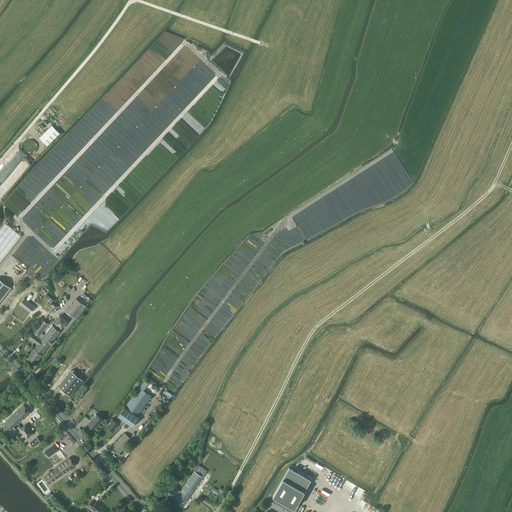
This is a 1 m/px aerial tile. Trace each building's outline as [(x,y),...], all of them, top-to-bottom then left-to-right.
[(52,125),(40,137),(47,145),(60,133),(52,125)] [(0,230),(0,261),(21,235),(6,223),(0,230)] [(0,302),(12,288),(0,278),(0,302)] [(20,304),(31,313),(36,306),(25,298),(20,304)] [(67,312),(73,316),(77,319),(87,307),(77,299),(67,312)] [(61,315),(55,322),(62,328),(68,321),(61,315)] [(28,357),(36,364),(61,332),(61,331),(53,325),(42,339),(39,336),(48,324),(44,321),(34,333),(33,332),(29,337),(38,344),(28,357)] [(71,370),(58,386),(70,395),(83,380),(71,370)] [(140,387),(119,416),(122,418),(133,426),(139,417),(137,416),(152,396),(140,387)] [(19,423),(31,412),(24,405),(7,420),(7,421),(2,425),(8,432),(13,427),(15,429),(17,427),(16,426),(19,423)] [(87,423),(94,429),(102,419),(95,413),(87,423)] [(122,418),(119,416),(115,420),(112,418),(107,426),(113,431),(119,423),(122,418)] [(20,430),(27,439),(34,433),(27,424),(22,427),(20,430)] [(113,447),(120,453),(132,439),(125,433),(113,447)] [(30,443),(33,447),(40,441),(37,437),(30,443)] [(45,451),(49,456),(58,450),(54,444),(45,451)] [(43,476),(48,484),(62,474),(75,465),(70,457),(56,467),(43,476)] [(165,491),(173,497),(174,496),(185,503),(203,476),(207,471),(199,465),(199,466),(198,466),(196,469),(195,471),(180,492),(169,485),(165,491)] [(271,499),(270,500),(291,511),(295,511),(301,502),(298,501),(311,479),(289,467),(283,478),(273,495),(271,499)] [(90,509),(91,508),(94,511),(108,511),(97,501),(96,503),(93,500),(87,506),(90,509)]
